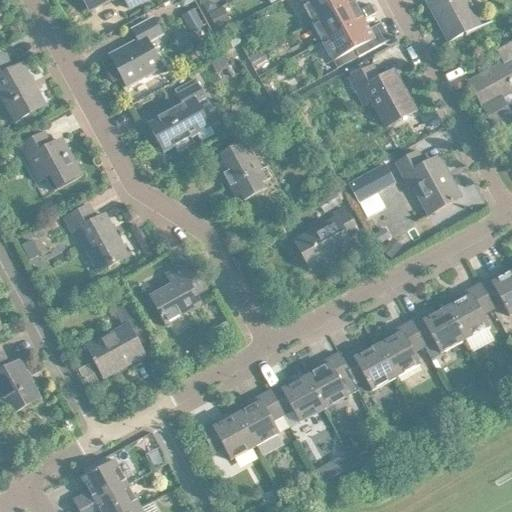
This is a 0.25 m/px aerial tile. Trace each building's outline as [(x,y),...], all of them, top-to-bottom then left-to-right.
[(206,0),(212,11),(222,5),(219,0),(206,0)] [(305,0),(315,18),(348,0),(305,0)] [(348,0),(315,18),(326,37),(363,17),(364,18),(368,15),(379,9),(374,0),(363,6),(359,0),(348,0)] [(430,0),(452,39),(468,30),(469,32),(485,23),(471,0),(430,0)] [(222,5),(212,11),(220,25),(234,17),(226,3),(222,5)] [(197,4),(185,11),(196,29),(207,22),(197,4)] [(136,25),(141,36),(113,51),(115,56),(107,60),(116,77),(125,73),(130,83),(165,63),(151,37),(165,30),(157,14),(136,25)] [(363,17),(326,37),(336,57),(358,45),(362,53),(393,36),(384,19),(373,25),(368,15),(364,18),(363,17)] [(239,27),(231,32),(237,43),(243,39),(245,38),(239,27)] [(511,40),(500,47),(507,61),(474,79),(499,125),(511,117),(511,110),(502,93),(511,88),(511,40)] [(266,46),(251,54),(257,65),(272,57),(266,46)] [(0,55),(0,84),(18,117),(48,101),(26,60),(16,65),(8,51),(0,55)] [(227,55),(216,62),(219,69),(231,63),(227,55)] [(377,62),(353,75),(367,101),(375,96),(389,122),(417,107),(396,69),(383,76),(376,63),(378,62),(377,62)] [(201,78),(180,90),(186,100),(150,120),(167,149),(214,123),(201,99),(209,94),(201,78)] [(22,141),(42,178),(49,174),(57,187),(86,171),(68,137),(57,143),(48,127),(22,141)] [(222,151),(226,158),(220,161),(238,194),(244,190),(247,197),(269,186),(265,179),(276,173),(270,162),(265,165),(253,143),(247,146),(243,139),(222,151)] [(406,173),(410,171),(432,211),(464,194),(454,175),(452,176),(448,170),(450,169),(442,153),(428,160),(421,147),(399,159),(406,173)] [(388,160),(351,180),(370,215),(389,204),(381,190),(399,180),(388,160)] [(323,198),(329,209),(345,200),(339,189),(323,198)] [(68,215),(75,229),(80,226),(102,268),(131,252),(108,211),(100,215),(92,201),(68,215)] [(298,237),(313,265),(355,242),(351,234),(361,228),(347,204),(337,210),(339,214),(298,237)] [(390,223),(376,231),(382,242),(396,234),(390,223)] [(396,236),(385,248),(396,257),(406,246),(396,236)] [(170,271),(176,281),(154,292),(169,319),(204,300),(198,290),(209,284),(196,260),(185,266),(183,263),(170,271)] [(504,268),(482,280),(496,305),(506,300),(511,310),(511,269),(506,273),(504,268)] [(463,296),(450,303),(468,336),(493,323),(486,311),(496,305),(482,280),(460,292),(463,296)] [(435,306),(413,318),(427,343),(437,337),(444,349),(468,336),(450,303),(437,310),(435,306)] [(222,324),(234,345),(244,339),(233,318),(222,324)] [(394,334),(381,341),(399,374),(424,360),(417,348),(427,343),(413,318),(391,329),(394,334)] [(99,361),(106,374),(148,351),(132,320),(89,344),(96,357),(98,362),(99,361)] [(366,343),(345,355),(344,355),(355,374),(354,375),(358,381),(368,375),(375,387),(399,374),(381,341),(369,348),(366,343)] [(0,386),(13,411),(43,395),(22,357),(13,362),(5,347),(0,349),(0,386)] [(322,366),(309,373),(327,405),(351,392),(345,380),(354,375),(355,374),(344,355),(345,355),(341,349),(319,361),(322,366)] [(294,375),(272,387),(286,412),(296,406),(303,419),(327,405),(309,373),(296,379),(294,375)] [(253,403),(240,410),(258,443),(283,430),(276,417),(286,412),(272,387),(250,399),(253,403)] [(442,392),(445,397),(452,394),(449,389),(442,392)] [(258,443),(240,410),(227,417),(225,413),(202,425),(216,450),(227,444),(234,456),(258,443)] [(319,467),(325,479),(325,480),(353,464),(353,463),(347,452),(319,467)] [(76,496),(82,507),(131,481),(117,456),(85,474),(92,488),(76,496)] [(100,511),(104,510),(105,511),(130,511),(144,505),(131,481),(82,507),(84,511),(100,511)]
